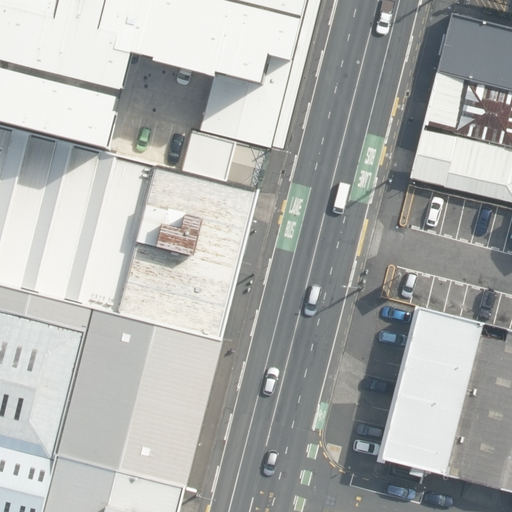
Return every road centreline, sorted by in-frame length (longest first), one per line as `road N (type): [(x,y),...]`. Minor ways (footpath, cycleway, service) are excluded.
road 1 (secondary): [(380,0),(259,476)]
road 2 (unclassified): [(259,476),(390,511)]
